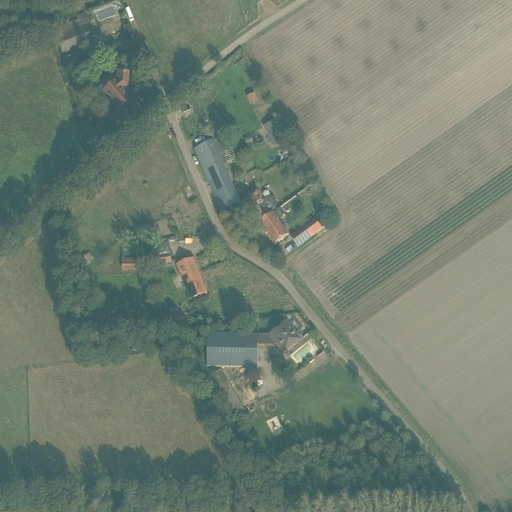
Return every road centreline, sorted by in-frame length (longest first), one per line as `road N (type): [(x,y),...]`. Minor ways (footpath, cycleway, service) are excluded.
road 1 (unclassified): [(468,511),(291,296),(215,232),(169,112)]
road 2 (unclassified): [(0,252),(169,112)]
road 3 (unclassified): [(169,112),(268,21),(303,0)]
road 4 (track): [(169,112),(125,0)]
